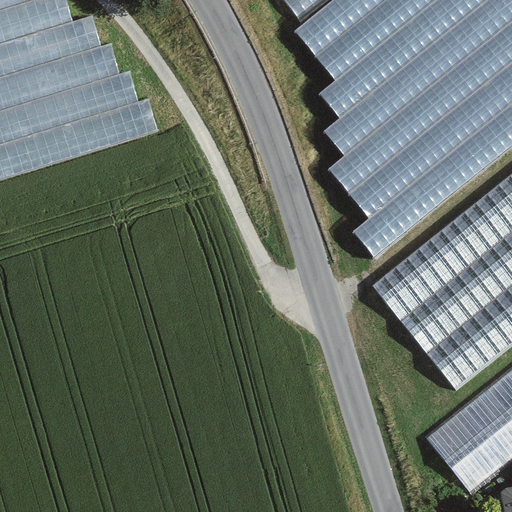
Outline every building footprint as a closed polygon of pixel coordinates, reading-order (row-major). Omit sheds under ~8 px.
[(0,0),(0,184),(157,137),(146,100),(135,103),(126,73),(117,75),(108,45),(97,49),(88,18),(71,23),(63,0),(0,0)] [(511,155),(511,0),(277,0),(299,26),(289,35),(330,85),(315,98),(334,122),(318,136),(338,160),(323,172),(363,222),(348,234),(374,267),(511,155)] [(511,174),(372,288),(455,391),(511,345),(511,174)] [(511,463),(511,368),(423,441),(469,498),(511,463)] [(511,511),(511,487),(511,488),(511,489),(494,491),(495,511),(511,511)]
